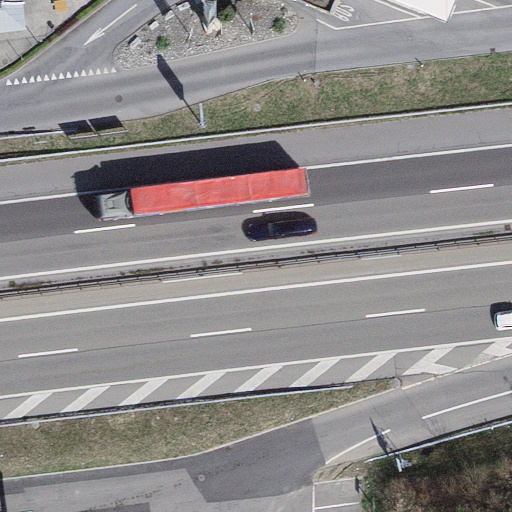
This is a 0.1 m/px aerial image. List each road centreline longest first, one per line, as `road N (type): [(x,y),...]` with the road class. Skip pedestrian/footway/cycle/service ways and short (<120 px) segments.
road 1 (motorway): [(0,361),(511,302)]
road 2 (motorway): [(511,182),(0,240)]
